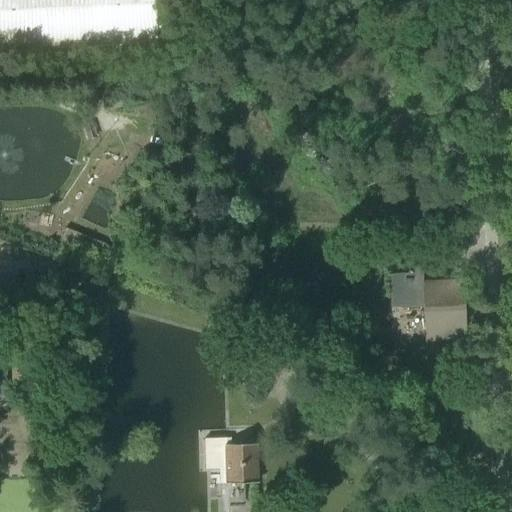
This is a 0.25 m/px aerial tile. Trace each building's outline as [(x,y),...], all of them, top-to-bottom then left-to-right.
[(0,0),(0,49),(155,41),(153,0),(0,0)] [(104,107),(167,119),(169,109),(106,98),(104,107)] [(132,214),(169,228),(173,220),(135,205),(132,214)] [(429,215),(430,232),(463,231),(461,214),(429,215)] [(104,258),(109,246),(69,230),(64,242),(104,258)] [(425,341),(465,338),(463,282),(423,284),(422,265),(411,265),(412,274),(388,275),(390,307),(424,308),(425,341)] [(34,347),(39,336),(22,328),(17,339),(34,347)] [(225,483),(257,483),(257,444),(231,445),(230,438),(204,438),(205,470),(219,470),(219,484),(225,484),(225,483)]
